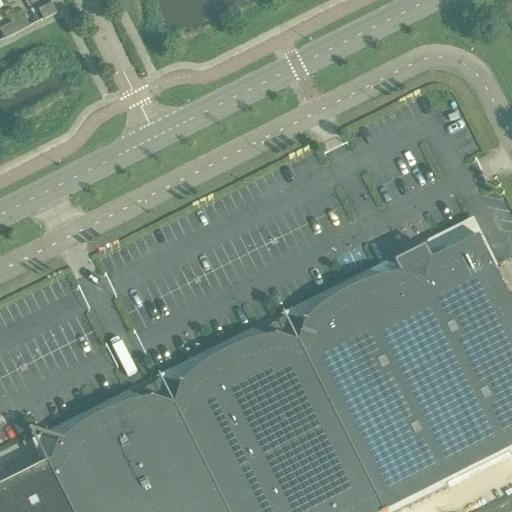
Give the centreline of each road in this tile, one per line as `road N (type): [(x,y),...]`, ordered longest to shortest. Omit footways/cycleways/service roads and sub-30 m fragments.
road 1 (unclassified): [(317,110),(67,235)]
road 2 (unclassified): [(511,135),(478,68),(425,56),(317,110)]
road 3 (unclassified): [(156,137),(295,67)]
road 4 (unclassified): [(156,137),(86,0)]
road 5 (unclassified): [(295,67),(429,0)]
road 6 (unclassified): [(46,192),(156,137)]
